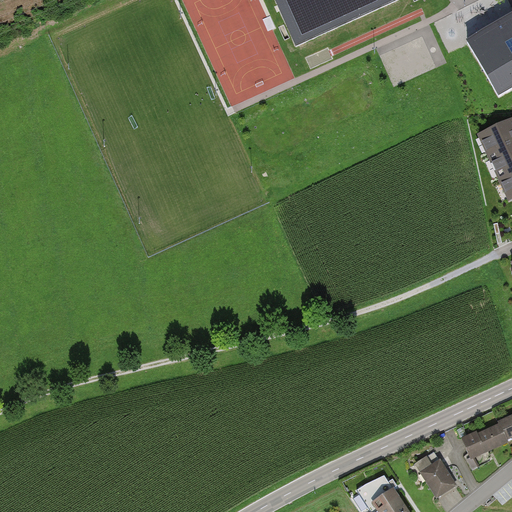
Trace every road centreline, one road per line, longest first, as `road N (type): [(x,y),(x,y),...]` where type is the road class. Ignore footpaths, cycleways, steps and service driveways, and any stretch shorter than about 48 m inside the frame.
road 1 (track): [(496,255),(390,305),(63,387),(0,412)]
road 2 (primary): [(511,388),(256,511)]
